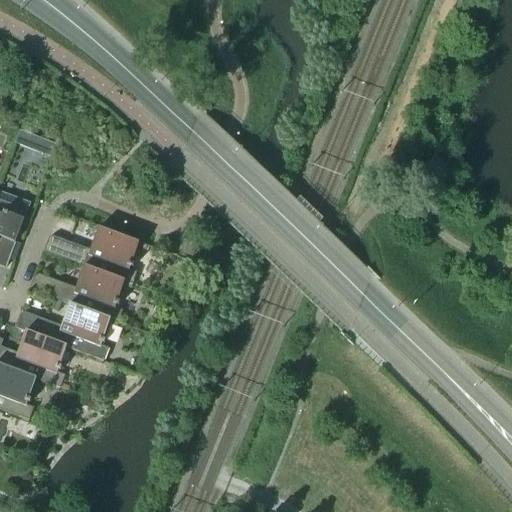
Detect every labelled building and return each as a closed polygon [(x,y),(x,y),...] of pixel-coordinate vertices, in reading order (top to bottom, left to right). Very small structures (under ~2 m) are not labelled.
[(0,267),(5,269),(23,221),(0,212),(0,213),(0,267)] [(132,264),(138,249),(145,251),(147,247),(98,229),(92,244),(96,246),(93,252),(53,237),(48,239),(43,253),(83,268),(83,267),(132,286),(137,274),(131,271),(134,265),(132,264)] [(117,302),(123,287),(131,290),(132,286),(83,267),(83,268),(78,283),(81,284),(79,291),(39,275),(34,278),(29,291),(69,306),(118,324),(122,312),(117,310),(119,303),(117,302)] [(103,341),(109,325),(116,328),(118,324),(69,306),(63,321),(67,322),(64,329),(24,313),(19,316),(14,329),(25,333),(67,348),(66,349),(95,360),(94,363),(102,366),(108,350),(103,348),(105,341),(103,341)] [(59,368),(66,349),(67,348),(25,333),(20,348),(23,349),(21,356),(0,348),(3,341),(0,340),(0,366),(36,380),(36,381),(52,387),(50,390),(58,393),(64,377),(59,375),(61,369),(59,368)] [(29,400),(36,381),(36,380),(0,366),(0,410),(21,419),(20,422),(28,425),(34,409),(28,407),(31,401),(29,400)]
